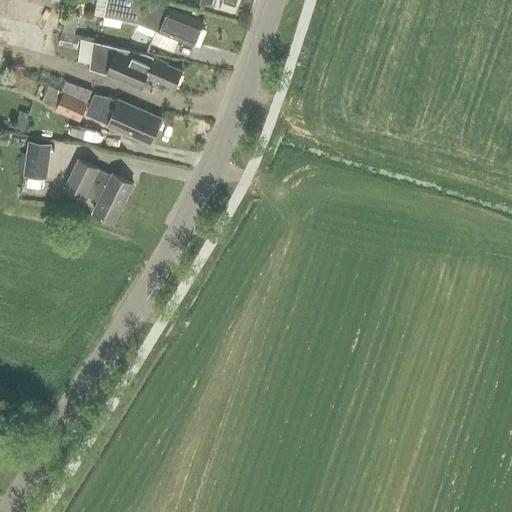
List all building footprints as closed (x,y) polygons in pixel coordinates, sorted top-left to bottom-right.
[(139,14),(141,0),(108,0),(107,8),(139,14)] [(194,44),(204,21),(151,0),(147,0),(139,20),(157,28),(160,29),(159,30),(180,38),(194,44)] [(77,17),(66,14),(62,31),(73,34),(77,17)] [(157,28),(151,43),(174,53),(180,38),(159,30),(160,29),(157,28)] [(175,87),(183,70),(166,63),(167,62),(143,51),(140,50),(94,40),(91,67),(140,88),(145,75),(153,79),(154,77),(175,87)] [(92,90),(67,81),(64,90),(50,84),(43,100),(58,106),(57,110),(81,119),(92,90)] [(108,123),(107,125),(151,145),(163,117),(118,98),(118,100),(109,96),(95,93),(86,113),(108,123)] [(23,133),(28,112),(19,110),(14,131),(23,133)] [(0,144),(7,146),(9,134),(0,132),(0,144)] [(47,179),(52,143),(30,141),(28,153),(22,152),(19,173),(25,173),(24,176),(47,179)] [(113,175),(80,157),(66,183),(99,200),(93,211),(113,221),(133,183),(114,173),(113,175)]
